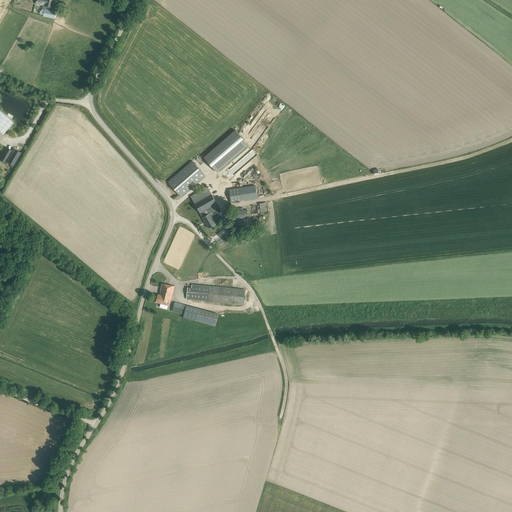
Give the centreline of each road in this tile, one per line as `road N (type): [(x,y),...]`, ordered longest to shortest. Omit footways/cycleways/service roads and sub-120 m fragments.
road 1 (unclassified): [(61,511),(74,455),(122,376),(174,219),(169,198),(88,102),(135,0)]
road 2 (track): [(511,327),(272,337)]
road 3 (track): [(282,407),(285,373),(253,291),(174,216)]
